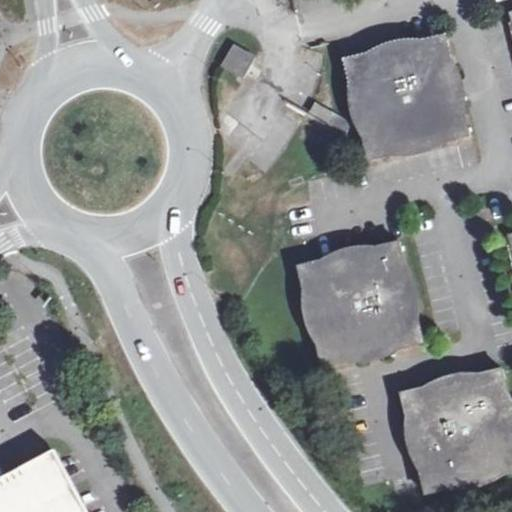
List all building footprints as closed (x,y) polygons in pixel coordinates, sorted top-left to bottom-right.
[(369,153),(371,162),(380,160),(379,157),(462,137),(462,140),(471,137),(469,127),(466,128),(446,46),(449,45),(447,37),(437,39),(438,42),(357,62),(356,60),(347,62),(349,71),(353,70),(373,152),(369,153)] [(256,58),(237,47),(224,67),(244,78),(256,58)] [(331,114),(315,105),(310,114),(326,123),(331,114)] [(352,123),(335,114),(329,124),(346,134),(352,123)] [(323,359),(325,367),(333,365),(332,362),(415,342),(416,346),(425,343),(422,334),(420,335),(400,253),(403,252),(401,243),(392,245),(392,248),(310,268),(309,264),(300,266),(303,276),(306,275),(326,358),(323,359)] [(426,485),(428,493),(436,492),(436,490),(511,470),(511,412),(503,378),(506,377),(504,368),(494,371),(494,373),(412,394),(411,391),(403,393),(405,402),(408,401),(429,484),(426,485)] [(0,511),(68,511),(44,466),(0,489),(0,511)]
